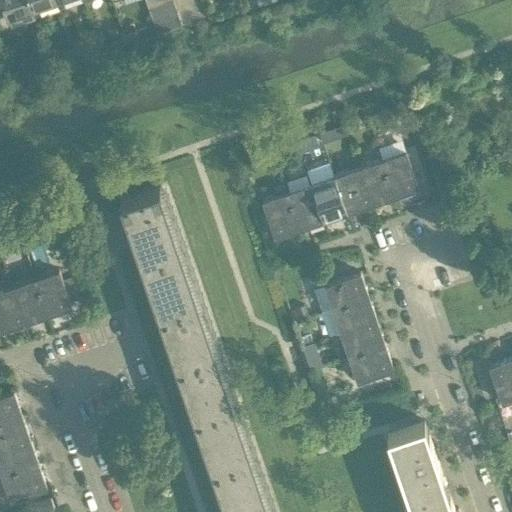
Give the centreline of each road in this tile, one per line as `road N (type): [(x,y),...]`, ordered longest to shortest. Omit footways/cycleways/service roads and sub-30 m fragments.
road 1 (residential): [(489,511),(403,259)]
road 2 (residential): [(102,511),(59,384),(136,346)]
